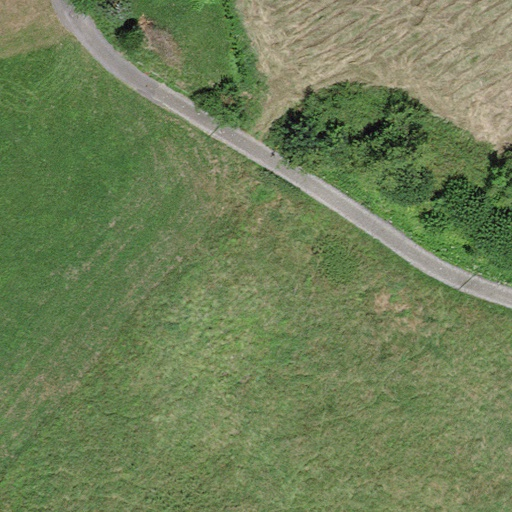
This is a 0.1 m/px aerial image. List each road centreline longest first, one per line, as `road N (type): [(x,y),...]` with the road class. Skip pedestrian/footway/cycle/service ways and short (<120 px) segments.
road 1 (track): [(511,294),(416,250),(148,87)]
road 2 (residential): [(60,0),(74,24),(148,87)]
